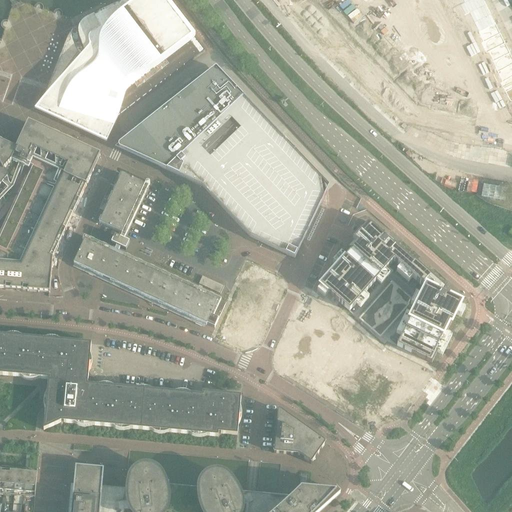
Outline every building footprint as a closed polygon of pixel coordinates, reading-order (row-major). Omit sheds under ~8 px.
[(68,38),(40,105),(35,111),(37,112),(106,144),(118,117),(157,88),(205,51),(166,0),(125,0),(89,17),(85,20),(82,21),(79,23),(77,25),(74,29),(71,32),(69,35),(68,38)] [(298,0),(292,7),(300,14),(313,1),(314,0),(298,0)] [(463,4),(460,6),(465,16),(468,14),(469,14),(486,5),(483,0),(472,0),(464,4),(463,4)] [(313,1),(300,14),(307,22),(321,9),(313,1)] [(486,5),(469,14),(474,23),(491,15),(486,5)] [(321,9),(307,22),(315,30),(328,16),(321,9)] [(328,16),(315,30),(322,38),(336,24),(338,22),(330,15),(328,16)] [(491,15),(474,23),(479,33),(496,24),(491,15)] [(336,24),(322,38),(330,45),(343,32),(336,24)] [(496,24),(479,33),(483,43),(501,34),(496,24)] [(343,32),(330,45),(337,53),(351,40),(343,32)] [(483,43),(481,44),(486,53),(487,53),(488,52),(505,44),(501,34),(483,43)] [(351,40),(337,53),(345,61),(362,44),(354,36),(351,40)] [(362,44),(345,61),(352,69),(369,52),(362,44)] [(505,44),(488,52),(493,62),(510,53),(505,44)] [(369,52),(352,69),(360,76),(377,60),(369,52)] [(511,57),(510,53),(493,62),(498,72),(511,64),(511,57)] [(377,60),(360,76),(367,84),(381,71),(384,67),(377,60)] [(511,64),(498,72),(503,81),(511,76),(511,64)] [(381,71),(367,84),(375,92),(389,78),(381,71)] [(502,82),(500,82),(505,92),(511,88),(511,76),(503,81),(502,82)] [(196,84),(145,125),(120,145),(119,145),(119,146),(119,147),(118,148),(119,148),(119,149),(119,150),(120,150),(120,151),(121,151),(166,171),(172,166),(243,98),(242,96),(240,95),(238,93),(237,91),(235,89),(233,88),(232,86),(230,84),(228,83),(226,81),(224,80),(222,79),(220,79),(218,78),(215,78),(214,78),(213,78),(211,78),(210,78),(208,78),(207,78),(206,79),(204,79),(203,80),(202,80),(201,81),(199,82),(198,83),(197,83),(196,84)] [(389,78),(375,92),(382,99),(396,86),(389,78)] [(396,86),(382,99),(390,107),(404,94),(405,92),(398,84),(396,86)] [(404,94),(390,107),(398,115),(411,102),(404,94)] [(172,166),(166,171),(203,188),(251,239),(295,259),(300,249),(324,197),(325,193),(325,190),(325,187),(324,183),(321,180),(243,98),(172,166)] [(412,106),(402,116),(409,123),(409,125),(420,127),(423,108),(412,106)] [(423,108),(420,127),(431,129),(434,110),(423,108)] [(434,110),(431,129),(441,131),(445,112),(434,110)] [(445,112),(441,131),(452,133),(455,114),(456,112),(445,110),(445,112)] [(455,114),(452,133),(462,135),(466,116),(455,114)] [(477,118),(473,137),(484,139),(488,118),(488,116),(477,114),(477,118)] [(466,116),(462,135),(473,137),(477,118),(466,116)] [(488,118),(484,139),(494,141),(498,122),(498,120),(488,118)] [(498,122),(494,141),(505,143),(508,124),(498,122)] [(90,182),(89,181),(100,157),(71,144),(72,143),(67,140),(66,141),(62,139),(62,138),(57,136),(57,137),(56,137),(57,136),(52,133),(51,134),(28,124),(16,150),(15,150),(16,149),(12,147),(11,148),(2,144),(2,142),(0,141),(0,289),(21,292),(23,292),(25,292),(28,292),(27,292),(50,294),(52,271),(53,271),(53,266),(52,266),(53,260),(55,256),(56,257),(59,250),(58,249),(62,240),(63,240),(64,237),(63,237),(67,230),(68,230),(71,223),(70,222),(74,214),(75,215),(77,210),(76,210),(77,208),(78,209),(80,204),(79,204),(80,201),(81,201),(84,196),(83,195),(87,186),(88,187),(90,182)] [(122,175),(99,224),(126,236),(149,187),(122,175)] [(484,185),(481,196),(505,201),(507,189),(484,185)] [(351,251),(320,286),(328,294),(349,312),(356,305),(364,295),(377,281),(385,272),(394,262),(400,268),(412,278),(423,288),(425,289),(402,337),(397,347),(432,364),(461,305),(452,300),(453,298),(445,290),(394,246),(396,244),(387,236),(385,238),(385,237),(368,223),(347,247),(351,251)] [(115,236),(111,244),(126,251),(130,243),(115,236)] [(74,264),(103,278),(206,325),(206,326),(207,325),(214,328),(215,328),(226,303),(116,252),(86,238),(74,264)] [(249,274),(225,333),(253,347),(282,290),(249,274)] [(202,276),(199,285),(220,295),(224,287),(202,276)] [(298,331),(281,359),(357,405),(359,400),(366,404),(364,409),(379,417),(402,375),(369,359),(358,367),(298,331)] [(0,372),(1,373),(0,376),(21,377),(21,374),(39,376),(39,379),(48,380),(47,392),(50,393),(49,411),(46,411),(44,431),(61,423),(75,424),(75,421),(93,423),(92,426),(113,427),(113,424),(131,426),(131,429),(151,431),(151,428),(169,430),(169,433),(189,434),(190,431),(207,433),(207,436),(218,437),(218,434),(237,436),(238,425),(235,425),(237,407),(240,407),(241,396),(202,393),(202,396),(192,395),(191,398),(173,396),(174,393),(153,391),(153,394),(135,393),(135,390),(115,388),(115,391),(97,389),(97,386),(97,383),(89,373),(86,372),(87,354),(90,355),(91,344),(61,341),(61,344),(43,343),(43,340),(23,338),(23,341),(5,339),(5,336),(0,335),(0,372)] [(278,409),(276,431),(274,454),(299,456),(311,465),(326,443),(278,409)] [(321,511),(341,495),(336,490),(333,493),(310,491),(312,476),(301,475),(296,474),(297,466),(285,465),(262,463),(257,462),(251,461),(129,451),(74,445),(73,451),(77,451),(76,469),(75,477),(71,511),(321,511)] [(16,472),(6,471),(4,495),(14,496),(16,472)] [(26,473),(25,473),(16,472),(14,496),(24,497),(26,473)] [(35,498),(37,474),(26,473),(24,497),(35,498)]
